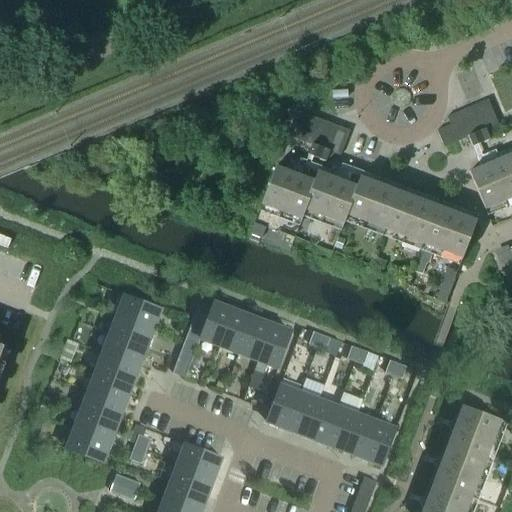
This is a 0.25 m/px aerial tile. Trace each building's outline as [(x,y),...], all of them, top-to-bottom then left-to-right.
[(511,9),(507,0),(500,0),(491,4),(495,15),(511,9)] [(497,126),(487,101),(446,118),(449,126),(436,132),(443,148),(467,138),(471,148),(489,140),(484,131),(497,126)] [(339,157),(349,132),(296,112),(286,137),(310,146),(307,156),(325,162),(328,153),(339,157)] [(268,157),(277,160),(282,148),(272,145),(268,157)] [(511,154),(498,160),(494,151),(476,159),(480,168),(468,173),(484,210),(511,198),(511,154)] [(475,221),(359,177),(355,187),(347,184),(351,174),(332,167),(328,177),(316,172),(313,181),(305,179),(309,169),(290,162),(286,172),(275,167),(260,205),(300,220),(304,211),(342,225),(346,216),(461,259),(475,221)] [(511,267),(502,272),(511,296),(511,267)] [(156,324),(161,311),(125,297),(118,317),(156,331),(158,325),(156,324)] [(220,348),(234,310),(228,308),(227,310),(214,305),(212,308),(200,304),(173,375),(185,379),(200,340),(220,348)] [(239,355),(252,319),(239,315),(240,313),(234,310),(220,348),(239,355)] [(153,337),(156,331),(118,317),(111,336),(146,349),(151,336),(153,337)] [(258,362),(272,325),(266,322),(265,324),(252,319),(239,355),(258,362)] [(278,370),(291,336),(291,334),(278,329),(278,327),(272,325),(258,362),(278,370)] [(317,349),(322,337),(314,334),(309,346),(317,349)] [(141,362),(146,349),(111,336),(103,355),(141,369),(143,363),(141,362)] [(325,352),(330,340),(322,337),(317,349),(325,352)] [(355,364),(360,352),(352,348),(347,361),(355,364)] [(363,367),(368,355),(360,352),(355,364),(363,367)] [(139,375),(141,369),(103,355),(96,374),(132,388),(137,375),(139,375)] [(393,378),(398,366),(390,363),(385,375),(393,378)] [(401,381),(406,369),(398,366),(393,378),(401,381)] [(127,401),(132,388),(96,374),(89,393),(127,408),(129,401),(127,401)] [(286,433),(300,395),(280,387),(266,423),(280,428),(279,430),(286,433)] [(124,414),(127,408),(89,393),(82,412),(118,426),(122,413),(124,414)] [(305,438),(319,402),(300,395),(286,433),(292,435),(292,433),(305,438)] [(324,447),(338,409),(319,402),(305,438),(318,443),(318,445),(324,447)] [(466,511),(501,422),(463,407),(423,511),(466,511)] [(344,452),(357,416),(338,409),(324,447),(330,449),(331,447),(344,452)] [(113,439),(118,426),(82,412),(74,431),(112,446),(115,440),(113,439)] [(362,461),(377,424),(357,416),(344,452),(357,457),(356,459),(362,461)] [(383,467),(396,431),(377,424),(362,461),(368,464),(369,462),(383,467)] [(110,452),(112,446),(74,431),(67,451),(103,465),(108,451),(110,452)] [(146,454),(151,442),(139,437),(134,449),(146,454)] [(216,473),(221,459),(186,446),(178,465),(216,480),(218,474),(216,473)] [(142,466),(146,454),(134,449),(130,461),(142,466)] [(216,480),(178,465),(171,485),(207,498),(211,485),(214,486),(216,480)] [(137,494),(140,486),(116,477),(113,485),(137,494)] [(377,484),(364,479),(361,488),(373,492),(377,484)] [(134,502),(137,494),(113,485),(110,493),(134,502)] [(202,511),(207,498),(171,485),(164,503),(186,511),(203,511),(204,511),(202,511)] [(373,492),(361,488),(358,496),(370,501),(373,492)] [(358,496),(356,501),(354,505),(367,510),(370,501),(358,496)] [(186,511),(164,503),(160,511),(186,511)]
